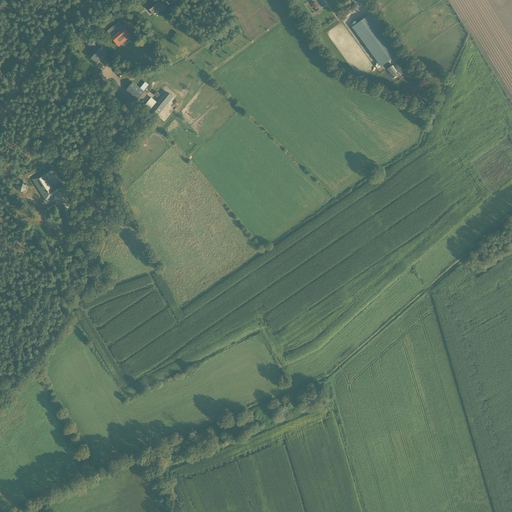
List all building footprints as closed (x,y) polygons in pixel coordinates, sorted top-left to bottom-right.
[(155,0),(147,7),(146,8),(150,14),(152,13),(162,5),(157,0),(155,0)] [(398,54),(369,15),(352,27),(381,67),(398,54)] [(105,33),(108,37),(110,36),(117,45),(129,34),(119,22),(105,33)] [(98,60),(106,51),(98,44),(93,51),(96,54),(94,56),(98,60)] [(391,66),(387,69),(392,76),(396,74),(391,66)] [(136,98),(149,85),(145,81),(139,88),(133,82),(126,89),(136,98)] [(150,110),(157,116),(173,97),(166,92),(150,110)] [(177,99),(171,107),(176,110),(181,102),(177,99)] [(129,100),(125,105),(131,110),(135,105),(129,100)] [(46,178),(55,173),(51,167),(32,179),(45,201),(65,188),(61,183),(53,188),(46,178)] [(26,186),(26,185),(26,184),(25,185),(23,181),(16,186),(19,191),(21,190),(22,192),(26,190),(25,188),(26,187),(26,186)] [(62,206),(63,227),(70,226),(68,206),(62,206)]
